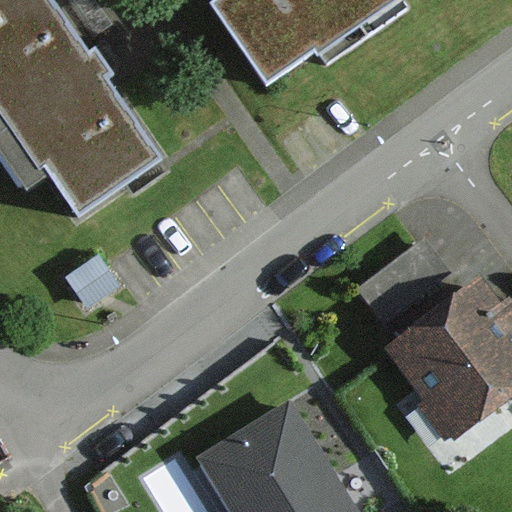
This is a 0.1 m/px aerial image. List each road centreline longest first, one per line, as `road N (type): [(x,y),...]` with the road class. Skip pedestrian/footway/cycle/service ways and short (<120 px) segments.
road 1 (residential): [(11,416),(112,377),(440,139)]
road 2 (residential): [(511,235),(440,139)]
